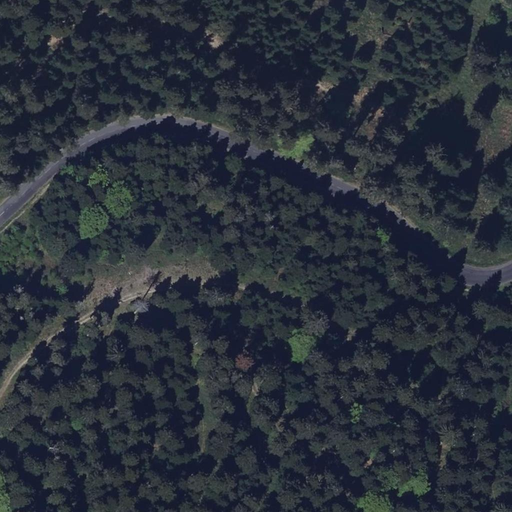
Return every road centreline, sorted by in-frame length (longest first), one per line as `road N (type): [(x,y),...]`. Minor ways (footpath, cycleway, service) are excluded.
road 1 (track): [(0,390),(72,316),(149,282),(210,275),(337,330),(419,394),(511,421)]
road 2 (secondary): [(511,271),(486,278),(451,271),(364,198),(188,123),(132,123),(87,141),(0,217)]
